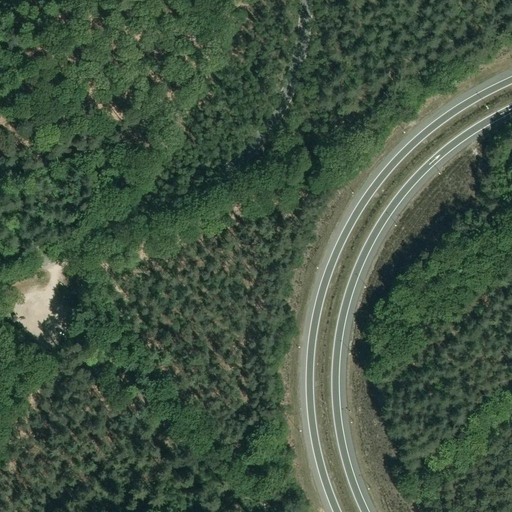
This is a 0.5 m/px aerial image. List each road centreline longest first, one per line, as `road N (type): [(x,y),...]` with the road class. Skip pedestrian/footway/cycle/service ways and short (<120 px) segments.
road 1 (motorway): [(511,80),(474,98),(399,156),(334,256),(315,315),(309,405),(337,511)]
road 2 (motorway): [(364,511),(335,401),(351,286),(372,237),(407,188),(455,142),(511,109)]
road 3 (tertiary): [(0,279),(155,213),(237,161),(287,94),(305,0)]
road 4 (track): [(84,244),(86,227),(212,0)]
road 5 (track): [(112,354),(225,486),(230,496),(211,511)]
